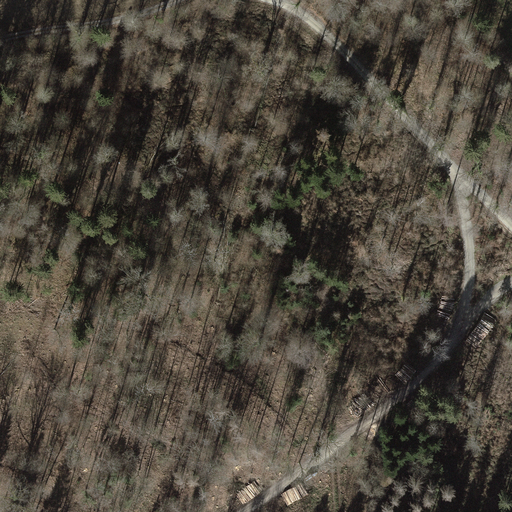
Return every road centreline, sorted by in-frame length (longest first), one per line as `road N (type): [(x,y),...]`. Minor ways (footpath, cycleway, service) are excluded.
road 1 (track): [(252,0),(446,152),(511,230)]
road 2 (track): [(511,297),(489,307),(455,351),(245,511)]
road 3 (track): [(446,152),(455,351)]
road 4 (track): [(0,40),(145,15),(180,0)]
